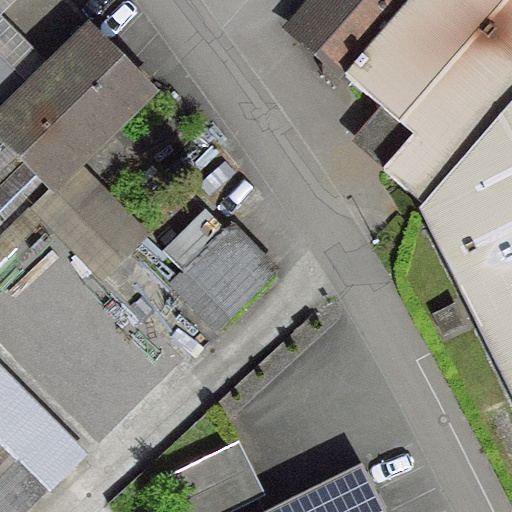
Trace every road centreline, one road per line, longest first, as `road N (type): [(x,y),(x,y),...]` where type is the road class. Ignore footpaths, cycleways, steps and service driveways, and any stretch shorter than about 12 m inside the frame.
road 1 (residential): [(173,0),(337,228),(477,511)]
road 2 (unknown): [(337,228),(74,511)]
